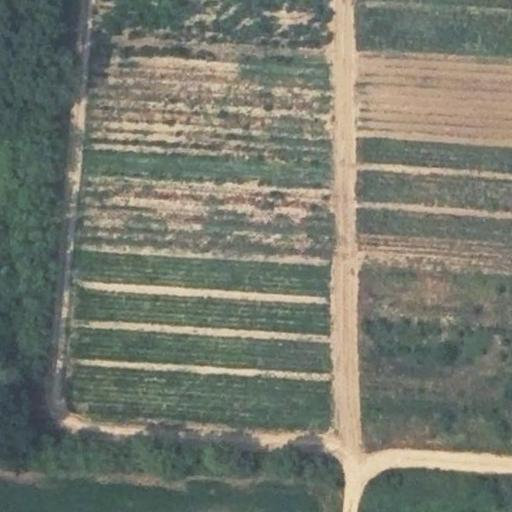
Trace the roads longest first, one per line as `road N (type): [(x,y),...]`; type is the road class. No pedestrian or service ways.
road 1 (track): [(346,0),(349,450)]
road 2 (track): [(348,511),(349,450),(511,463)]
